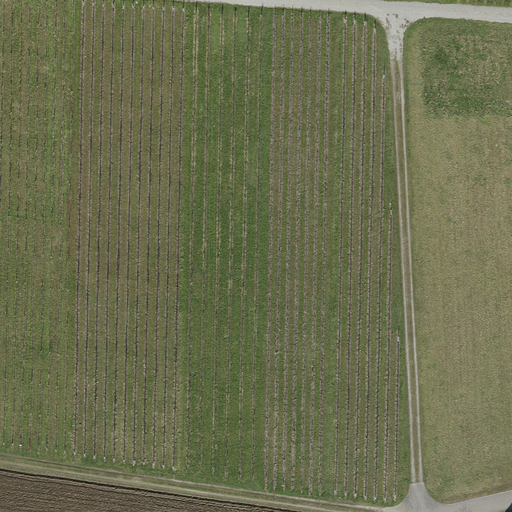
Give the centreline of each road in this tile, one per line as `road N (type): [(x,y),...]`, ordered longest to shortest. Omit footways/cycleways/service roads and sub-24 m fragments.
road 1 (track): [(389,5),(419,511)]
road 2 (track): [(0,456),(368,511)]
road 3 (track): [(307,0),(511,13)]
